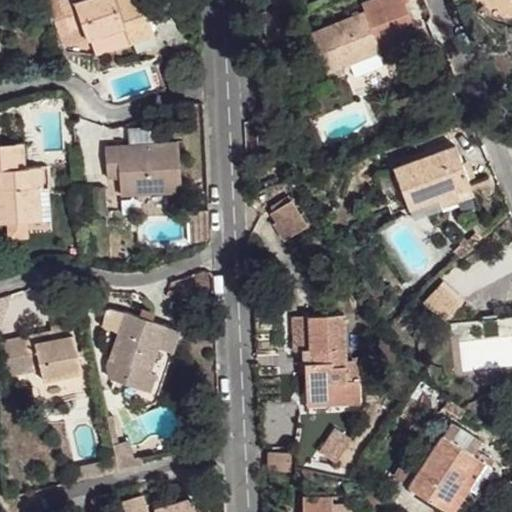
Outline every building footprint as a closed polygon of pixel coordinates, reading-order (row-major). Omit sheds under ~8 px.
[(85,0),(78,0),(56,9),(66,40),(84,36),(89,46),(152,24),(141,0),(123,0),(115,4),(113,0),(93,0),(87,2),(85,0)] [(366,13),(310,32),(322,73),(341,69),(381,54),(378,42),(413,30),(402,0),(378,0),(363,6),(366,13)] [(152,24),(89,46),(95,63),(157,41),(152,24)] [(381,54),(341,69),(345,81),(385,68),(381,54)] [(173,144),(103,146),(105,176),(115,176),(117,193),(177,189),(173,144)] [(456,148),(395,170),(408,210),(470,189),(456,148)] [(30,149),(0,152),(0,194),(2,194),(3,204),(0,204),(0,236),(0,237),(43,232),(41,198),(52,196),(49,178),(33,179),(30,149)] [(105,180),(78,183),(81,207),(108,203),(105,180)] [(268,193),(275,204),(269,207),(280,225),(303,208),(285,183),(268,193)] [(470,189),(408,210),(410,219),(472,199),(470,189)] [(208,225),(206,194),(184,195),(186,226),(208,225)] [(167,329),(127,315),(110,364),(148,379),(160,350),(167,329)] [(349,317),(295,318),(295,354),(306,356),(306,389),(346,388),(349,317)] [(179,334),(167,329),(160,350),(173,355),(179,334)] [(59,331),(47,333),(49,344),(61,342),(59,331)] [(47,333),(0,344),(7,378),(38,372),(41,383),(79,374),(71,339),(61,342),(49,344),(47,333)] [(346,388),(306,389),(307,402),(346,402),(346,388)] [(452,511),(483,465),(449,440),(415,489),(446,511),(452,511)] [(278,444),(258,446),(259,459),(278,458),(278,444)] [(197,511),(186,486),(152,501),(157,511),(154,511),(197,511)] [(328,495),(298,494),(297,511),(344,511),(342,503),(328,502),(328,495)] [(152,501),(124,511),(154,511),(157,511),(152,501)]
